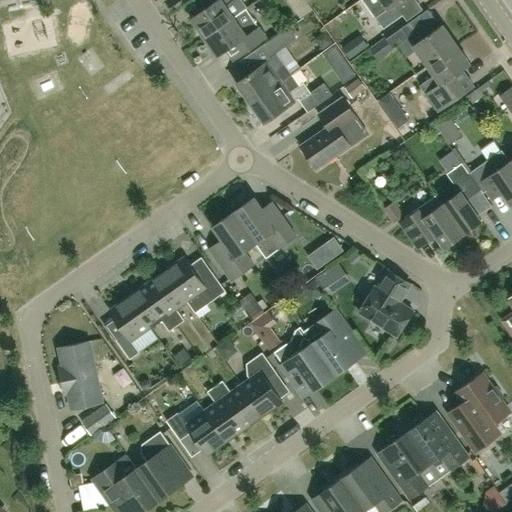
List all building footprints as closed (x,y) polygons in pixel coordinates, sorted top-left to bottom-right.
[(205,36),(247,7),(241,0),(212,0),(214,2),(192,18),(205,36)] [(395,3),(399,0),(362,0),(383,28),(403,14),(395,3)] [(413,0),(407,4),(414,16),(427,8),(421,0),(413,0)] [(248,9),(247,7),(205,36),(218,55),(225,50),(233,60),(266,37),(247,10),(248,9)] [(410,21),(386,38),(393,48),(408,37),(428,65),(457,45),(442,24),(430,33),(425,24),(416,30),(410,21)] [(236,82),(250,102),(291,73),(284,62),(277,52),(296,38),(288,27),(262,45),(271,58),(236,82)] [(137,39),(142,50),(155,44),(150,33),(137,39)] [(342,47),(350,59),(368,46),(360,35),(342,47)] [(434,75),(420,85),(438,111),(461,94),(474,85),(463,68),(470,63),(457,45),(428,65),(434,75)] [(291,73),(250,102),(263,122),(299,98),(299,99),(307,111),(332,94),(324,82),(310,92),(304,82),(300,85),(291,73)] [(366,87),(359,77),(345,88),(352,97),(366,87)] [(511,87),(500,96),(511,113),(511,87)] [(327,127),(301,145),(317,168),(350,145),(363,136),(352,120),(357,117),(342,96),(317,114),(327,127)] [(437,126),(451,146),(464,137),(450,118),(437,126)] [(457,149),(445,157),(454,170),(466,162),(457,149)] [(511,204),(511,203),(511,164),(509,161),(501,149),(488,159),(468,173),(480,189),(483,193),(485,191),(491,200),(503,192),(511,204)] [(450,177),(454,183),(436,196),(462,233),(481,220),(466,199),(480,189),(468,173),(464,166),(450,177)] [(254,196),(233,211),(256,242),(266,256),(277,248),(296,235),(282,215),(271,200),(261,207),(254,196)] [(444,247),(462,233),(436,196),(410,215),(401,222),(418,247),(435,234),(444,247)] [(220,246),(212,252),(231,280),(253,264),(244,251),(256,242),(233,211),(213,226),(222,239),(220,240),(220,245),(220,246)] [(185,256),(165,270),(188,301),(187,301),(196,312),(226,290),(212,271),(201,279),(185,256)] [(147,282),(178,325),(184,321),(176,309),(187,301),(188,301),(165,270),(147,282)] [(316,291),(323,303),(357,283),(350,270),(316,291)] [(388,270),(377,287),(375,286),(359,311),(396,335),(413,310),(399,301),(411,284),(388,270)] [(147,282),(129,295),(151,327),(162,320),(170,331),(178,325),(147,282)] [(151,327),(129,295),(110,309),(126,332),(116,339),(130,359),(140,352),(132,340),(151,327)] [(304,330),(335,374),(367,352),(355,335),(353,337),(334,309),(304,330)] [(273,350),(292,337),(277,315),(258,328),(273,350)] [(304,396),(335,374),(304,330),(304,331),(300,326),(296,330),(291,340),(274,352),(294,379),(292,380),(304,396)] [(103,402),(90,341),(59,347),(63,365),(59,366),(65,393),(69,393),(72,408),(103,402)] [(250,377),(241,383),(264,415),(283,401),(267,378),(277,371),(263,351),(247,363),(248,374),(250,377)] [(493,387),(483,372),(456,391),(464,402),(453,411),(480,449),(504,431),(496,420),(510,410),(501,398),(502,394),(497,387),(493,387)] [(225,378),(216,384),(246,428),(264,415),(241,383),(233,389),(225,378)] [(205,409),(228,441),(246,428),(216,384),(208,390),(216,401),(205,409)] [(208,454),(228,441),(205,409),(197,399),(196,400),(197,400),(179,413),(178,411),(166,420),(180,439),(192,431),(208,454)] [(92,434),(115,418),(105,405),(83,421),(92,434)] [(470,456),(437,410),(424,419),(421,416),(406,426),(409,430),(407,431),(415,442),(440,477),(450,469),(470,456)] [(405,433),(402,429),(388,438),(391,442),(377,452),(410,498),(430,484),(440,477),(415,442),(407,431),(405,433)] [(147,460),(137,468),(159,499),(193,475),(161,430),(142,443),(141,451),(147,460)] [(127,454),(93,478),(97,483),(111,502),(111,503),(117,511),(141,511),(159,499),(137,468),(127,454)] [(371,456),(342,478),(365,509),(375,502),(382,511),(383,511),(402,499),(371,456)] [(323,491),(313,499),(322,511),(366,511),(365,509),(342,478),(323,491)] [(511,507),(506,492),(488,500),(492,511),(509,511),(511,511),(511,507)] [(313,511),(307,503),(293,511),(313,511)]
